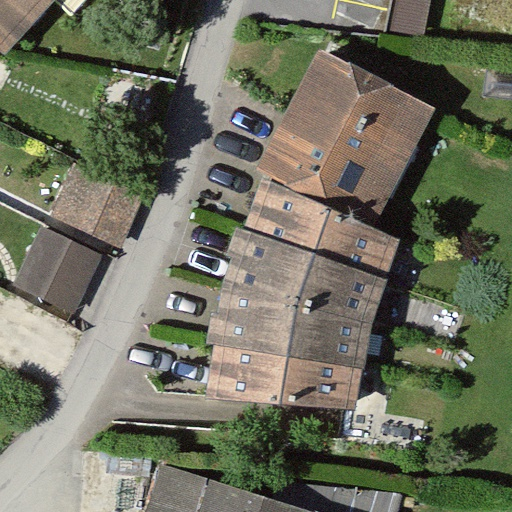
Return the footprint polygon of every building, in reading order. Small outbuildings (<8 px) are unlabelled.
[(0,0),(0,35),(6,41),(44,0),(0,0)] [(439,109),(322,49),(260,169),(377,229),(439,109)] [(139,199),(76,172),(53,226),(116,253),(139,199)] [(377,229),(266,176),(246,230),(389,279),(403,239),(377,229)] [(246,230),(239,227),(228,256),(235,258),(226,285),(220,315),(214,315),(208,344),(217,346),(366,370),(370,370),(376,325),(392,280),(389,279),(246,230)] [(96,257),(45,233),(21,284),(72,308),(96,257)] [(366,370),(217,346),(209,398),(359,410),(366,370)] [(324,511),(213,478),(203,511),(324,511)]
